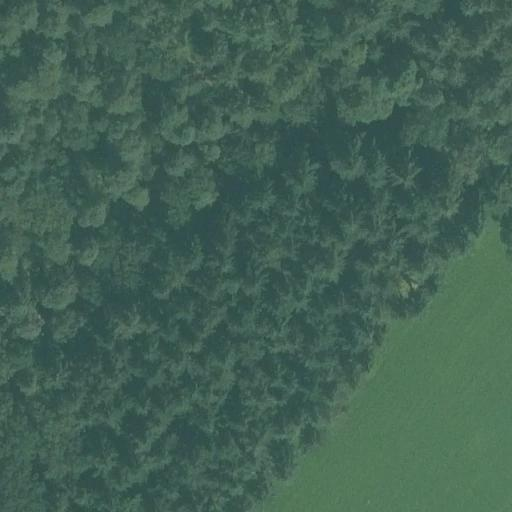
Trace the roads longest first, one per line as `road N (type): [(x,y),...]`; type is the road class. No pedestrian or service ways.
road 1 (track): [(511,179),(240,114),(0,332)]
road 2 (track): [(240,114),(364,0)]
